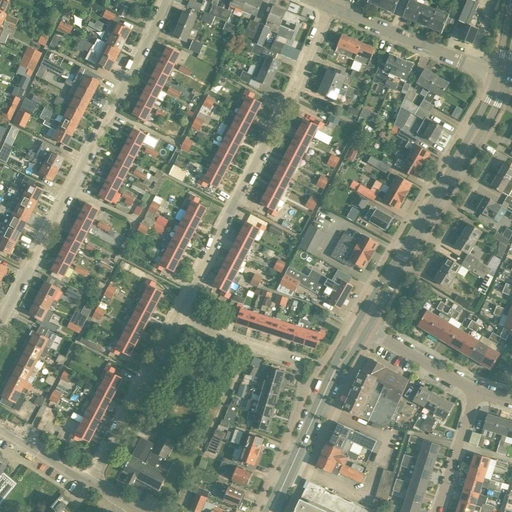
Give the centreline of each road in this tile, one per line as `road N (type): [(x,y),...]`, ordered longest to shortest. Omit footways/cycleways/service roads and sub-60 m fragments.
road 1 (residential): [(0,324),(164,0)]
road 2 (residential): [(176,314),(327,6)]
road 3 (primary): [(361,327),(501,78)]
road 4 (primary): [(271,511),(361,327)]
road 5 (residential): [(89,482),(176,314)]
road 6 (residential): [(501,78),(327,6)]
road 7 (residential): [(302,362),(176,314)]
road 8 (residential): [(475,391),(361,327)]
road 9 (residential): [(436,511),(475,391)]
